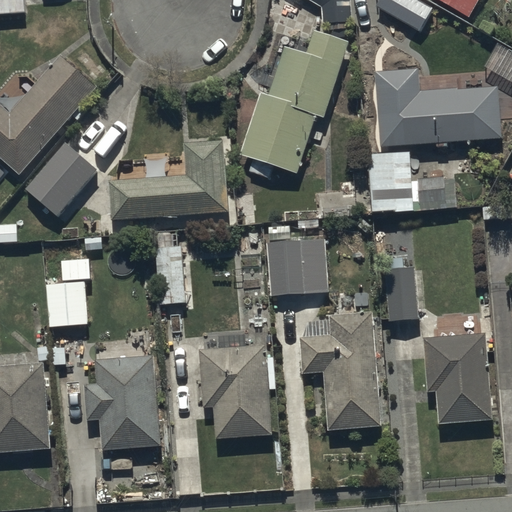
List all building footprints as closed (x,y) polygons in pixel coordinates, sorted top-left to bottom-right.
[(26,0),(0,0),(0,13),(27,11),(26,0)] [(353,24),(350,0),(312,0),(322,5),(322,24),(353,24)] [(446,0),(470,14),(477,0),(446,0)] [(327,116),(352,43),(315,30),(308,51),(294,46),(276,98),(263,93),(242,155),(296,173),(317,113),(327,116)] [(15,115),(0,101),(0,157),(22,177),(101,86),(66,56),(15,115)] [(421,68),(377,71),(383,144),(503,135),(500,86),(422,91),(421,68)] [(113,180),(116,220),(231,211),(226,140),(186,143),(189,174),(113,180)] [(108,176),(69,143),(29,189),(68,222),(108,176)] [(411,150),(369,153),(373,210),(396,209),(396,213),(416,212),(411,150)] [(455,175),(419,178),(421,209),(457,207),(455,175)] [(19,224),(0,224),(0,242),(19,242),(19,224)] [(174,231),(150,234),(158,304),(188,301),(182,247),(176,248),(174,231)] [(328,239),(269,241),(271,293),(329,291),(328,239)] [(419,320),(416,265),(389,267),(392,321),(419,320)] [(87,281),(48,283),(51,327),(89,324),(87,281)] [(329,316),(329,318),(309,320),(310,337),(302,337),(305,372),(325,370),(330,428),(382,423),(373,312),(329,316)] [(494,419),(485,332),(425,338),(430,392),(437,392),(441,425),(494,419)] [(202,349),(204,381),(196,382),(197,404),(205,404),(205,407),(217,407),(218,436),(272,433),(267,346),(262,346),(202,349)] [(161,443),(153,355),(98,360),(100,385),(88,386),(91,421),(103,419),(105,448),(161,443)] [(0,453),(53,449),(45,362),(0,366),(0,453)]
